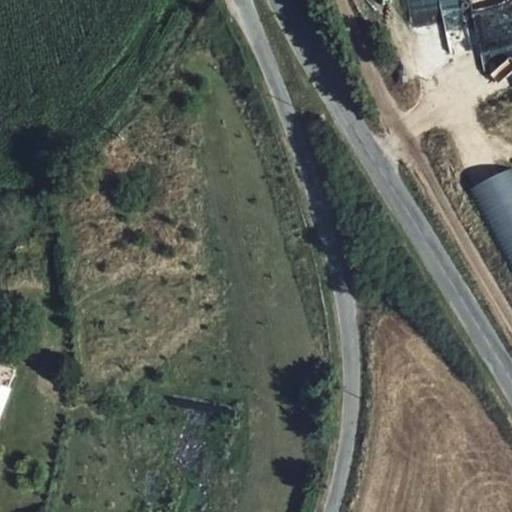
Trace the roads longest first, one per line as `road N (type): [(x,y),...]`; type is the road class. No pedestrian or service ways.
road 1 (unclassified): [(335,511),(356,382),(351,305),(286,106),(241,0)]
road 2 (tertiary): [(511,386),(279,0)]
